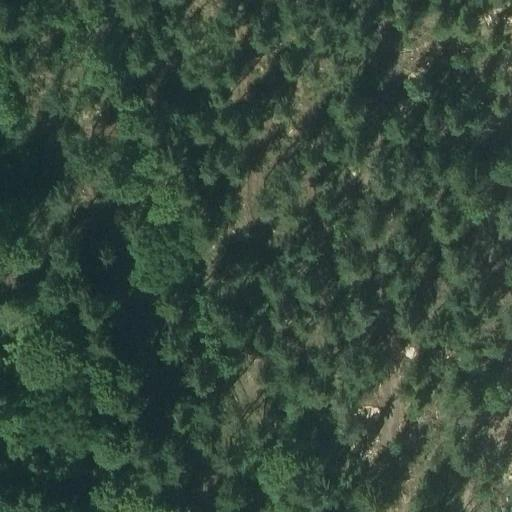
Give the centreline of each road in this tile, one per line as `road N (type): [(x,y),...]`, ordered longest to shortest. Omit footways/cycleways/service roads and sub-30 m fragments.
road 1 (track): [(392,0),(374,149),(402,321),(389,511)]
road 2 (track): [(229,511),(205,473),(152,420),(0,352)]
